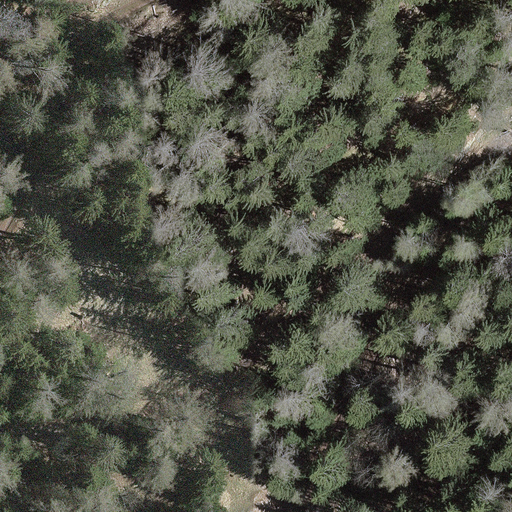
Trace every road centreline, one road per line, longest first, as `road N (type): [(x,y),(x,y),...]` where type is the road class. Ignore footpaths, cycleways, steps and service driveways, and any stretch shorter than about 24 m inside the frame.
road 1 (track): [(511,142),(479,141),(263,345),(142,423),(0,433)]
road 2 (track): [(316,511),(310,479),(428,230),(511,182)]
road 3 (track): [(0,221),(21,192),(53,79),(81,31),(143,0)]
